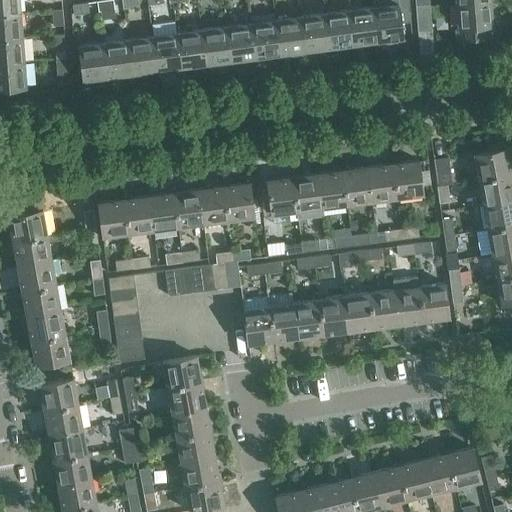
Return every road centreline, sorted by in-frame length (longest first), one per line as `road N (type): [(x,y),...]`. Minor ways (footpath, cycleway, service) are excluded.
road 1 (residential): [(0,150),(511,86)]
road 2 (residential): [(248,418),(511,369)]
road 3 (residential): [(25,511),(0,385)]
